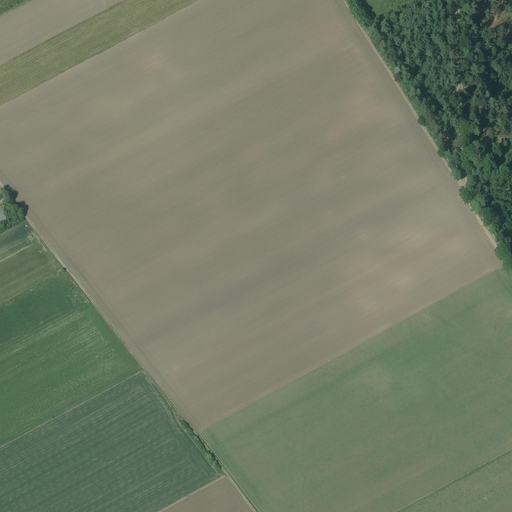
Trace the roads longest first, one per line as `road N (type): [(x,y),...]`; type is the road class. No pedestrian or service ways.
road 1 (track): [(253,511),(0,184)]
road 2 (track): [(463,192),(342,0)]
road 3 (track): [(463,192),(455,0)]
